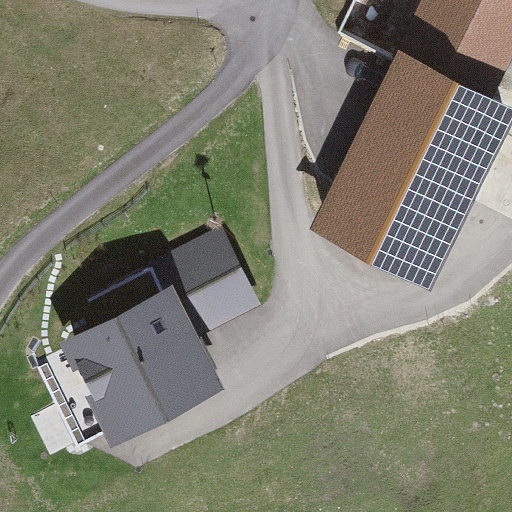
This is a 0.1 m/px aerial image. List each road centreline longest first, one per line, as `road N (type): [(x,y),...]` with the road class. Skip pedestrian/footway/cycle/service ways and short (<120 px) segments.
road 1 (track): [(0,279),(72,208),(221,94),(262,37),(266,0)]
road 2 (unclassified): [(238,0),(161,7),(113,0)]
